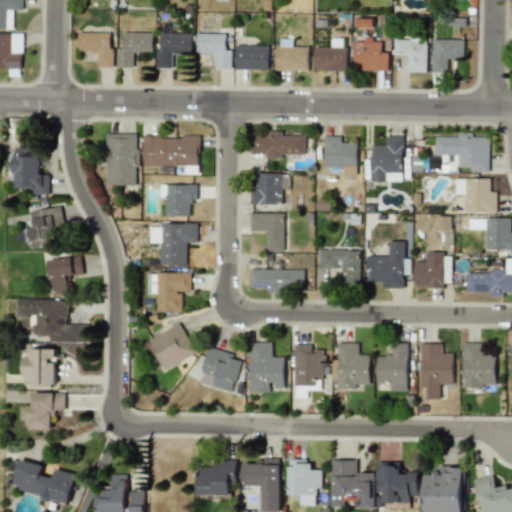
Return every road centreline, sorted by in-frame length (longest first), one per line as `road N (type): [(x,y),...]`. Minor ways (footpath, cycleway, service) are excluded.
road 1 (residential): [(0,100),(511,107)]
road 2 (residential): [(235,103),(235,308),(511,312)]
road 3 (residential): [(69,101),(73,176),(108,252),(115,420),(233,425)]
road 4 (residential): [(233,425),(501,428),(511,436)]
